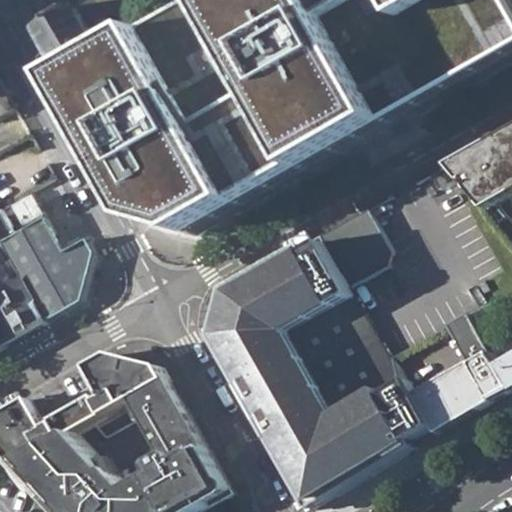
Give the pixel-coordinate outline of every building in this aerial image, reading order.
[(67,81),(149,224),(197,238),(383,135),(511,63),(511,0),(212,0),(107,59),(67,81)] [(59,20),(39,32),(53,57),(67,81),(107,59),(78,10),(59,20)] [(0,120),(16,112),(0,83),(0,120)] [(511,132),(449,168),(460,181),(486,211),(511,195),(511,132)] [(460,181),(449,168),(431,177),(439,192),(460,181)] [(34,193),(3,210),(18,237),(49,220),(34,193)] [(0,345),(3,351),(26,337),(49,324),(4,245),(18,237),(3,210),(0,211),(0,345)] [(304,249),(227,292),(221,314),(215,338),(254,406),(314,511),(424,445),(443,434),(440,430),(420,394),(398,356),(392,360),(352,290),(391,268),(395,254),(370,211),(326,236),(313,244),(312,249),(314,252),(307,255),(304,249)] [(4,245),(49,324),(84,305),(99,255),(91,242),(90,242),(68,254),(64,247),(49,220),(18,237),(4,245)] [(454,375),(420,394),(440,430),(475,410),(511,389),(511,382),(502,366),(470,315),(460,321),(483,359),(454,375)] [(0,447),(20,468),(80,435),(127,408),(172,383),(163,367),(115,356),(92,370),(102,385),(97,388),(93,390),(91,388),(51,411),(53,414),(48,416),(43,419),(35,403),(0,422),(0,447)] [(511,360),(502,366),(511,382),(511,360)] [(84,374),(91,388),(93,390),(97,388),(102,385),(92,370),(84,374)] [(61,511),(207,511),(237,495),(179,395),(172,383),(127,408),(136,423),(146,417),(171,461),(160,469),(161,473),(163,477),(133,493),(80,435),(20,468),(61,511)] [(443,434),(511,393),(511,389),(475,410),(440,430),(443,434)] [(44,398),(35,403),(43,419),(48,416),(53,414),(51,411),(44,398)]
